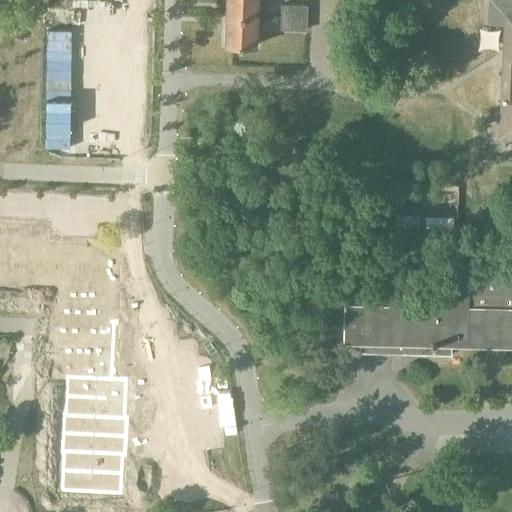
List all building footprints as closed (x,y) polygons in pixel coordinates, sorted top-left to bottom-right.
[(227,0),(227,13),(256,14),(257,0),(227,0)] [(511,0),(488,0),(488,24),(504,25),(503,50),(508,51),(507,60),(503,60),(500,137),(511,137),(511,0)] [(308,4),(282,2),(280,27),(306,29),(308,4)] [(256,14),(227,13),(226,43),(239,43),(239,44),(242,45),(243,44),(255,44),(256,14)] [(0,287),(21,288),(21,284),(55,285),(53,321),(55,322),(52,379),(67,379),(65,415),(63,415),(62,454),(63,454),(61,493),(122,495),(123,457),(125,457),(127,418),(125,418),(127,380),(112,379),(114,325),(117,325),(119,286),(117,286),(118,253),(42,250),(43,228),(0,226),(0,287)] [(511,276),(438,275),(437,304),(345,302),(344,338),(359,338),(359,351),(452,353),(452,341),(511,341),(511,276)]
